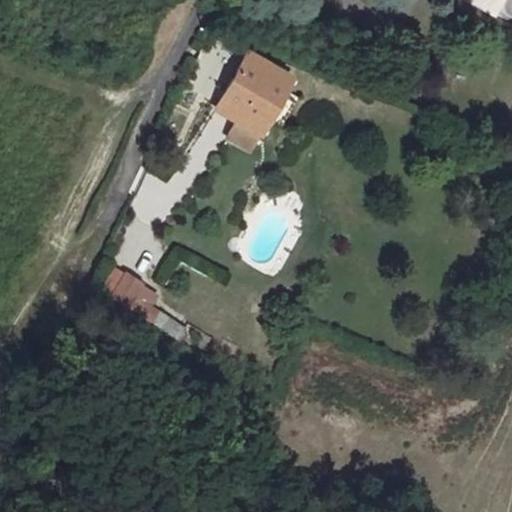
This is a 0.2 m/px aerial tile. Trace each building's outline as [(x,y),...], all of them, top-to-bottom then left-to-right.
[(459,0),(494,17),(502,0),(459,0)] [(217,103),(239,117),(260,128),(291,75),(249,50),(217,103)] [(250,145),(254,137),(260,128),(239,117),(234,125),(230,133),(250,145)] [(112,265),(94,298),(146,326),(164,293),(112,265)] [(167,310),(154,319),(171,343),(184,334),(167,310)]
